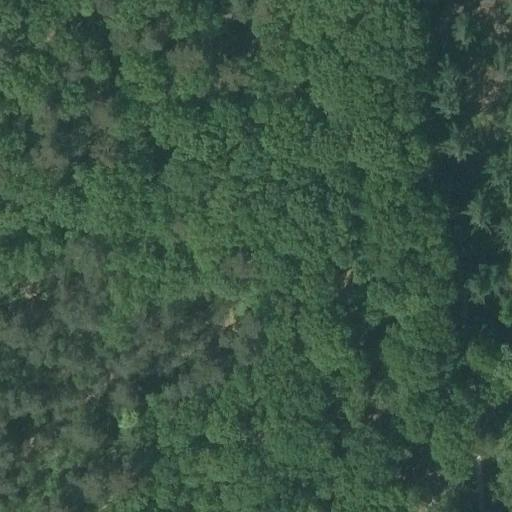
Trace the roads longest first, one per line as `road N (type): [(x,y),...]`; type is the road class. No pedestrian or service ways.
road 1 (track): [(374,293),(320,147),(311,101),(315,0)]
road 2 (track): [(424,511),(374,293)]
road 3 (track): [(511,285),(374,293)]
